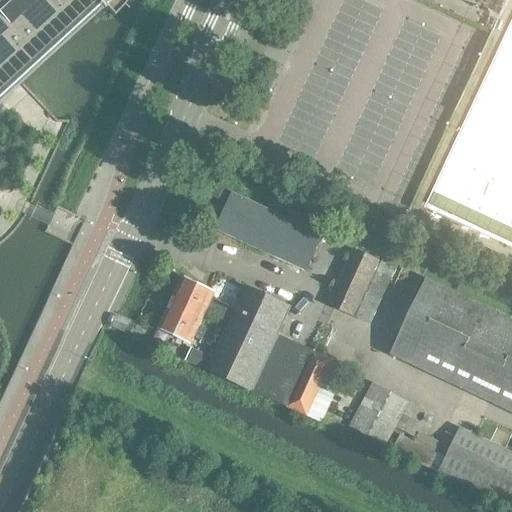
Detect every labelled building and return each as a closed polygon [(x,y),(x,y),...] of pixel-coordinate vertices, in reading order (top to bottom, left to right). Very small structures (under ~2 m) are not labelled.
[(0,0),(0,101),(104,6),(113,16),(117,12),(120,9),(125,5),(128,1),(128,0),(0,0)] [(497,19),(478,10),(473,20),(492,29),(497,19)] [(306,272),(323,236),(232,194),(215,230),(306,272)] [(328,305),(334,308),(370,326),(395,269),(353,250),(328,305)] [(221,320),(228,306),(212,298),(214,294),(181,279),(158,329),(191,344),(194,338),(202,341),(207,330),(199,326),(206,311),(209,312),(208,314),(221,320)] [(391,355),(511,413),(511,319),(427,279),(391,355)] [(246,288),(212,360),(190,350),(185,360),(207,371),(307,417),(308,417),(321,423),(339,385),(345,388),(350,375),(332,364),(333,362),(277,334),(289,308),(246,288)] [(350,427),(384,445),(394,427),(412,436),(425,412),(372,383),(350,427)] [(439,473),(511,509),(511,508),(511,453),(461,429),(439,473)] [(404,455),(411,442),(401,436),(394,449),(404,455)]
